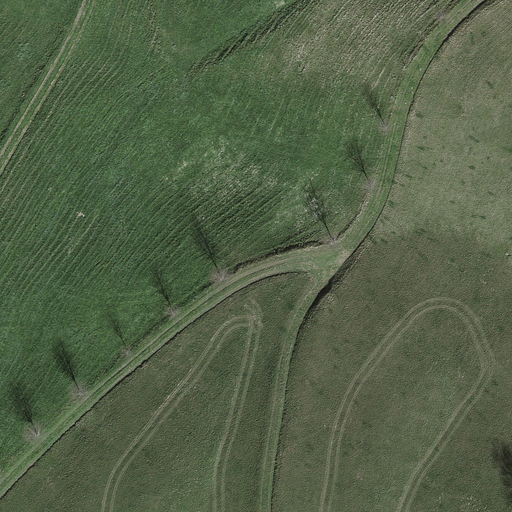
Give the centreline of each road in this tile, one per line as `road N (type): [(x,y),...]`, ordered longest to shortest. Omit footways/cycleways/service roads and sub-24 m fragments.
road 1 (track): [(472,0),(416,68),(370,219),(302,305),(286,348),(264,511)]
road 2 (track): [(0,480),(138,350),(212,294),(285,263),(332,268)]
road 3 (track): [(164,0),(174,63),(290,0)]
road 4 (track): [(0,152),(85,0)]
